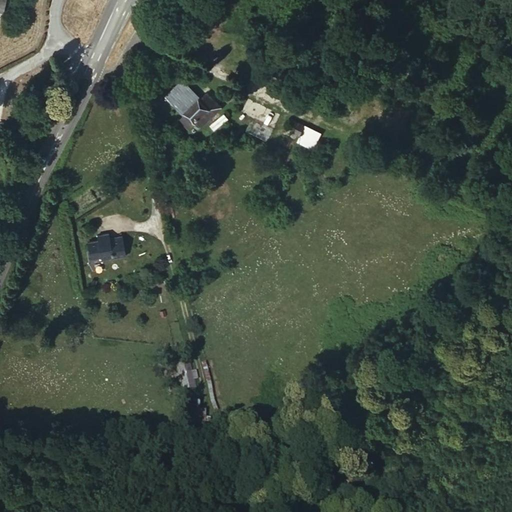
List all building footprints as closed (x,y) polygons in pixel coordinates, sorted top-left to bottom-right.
[(194,85),(169,113),(179,123),(185,116),(191,121),(197,114),(206,104),(210,99),(194,85)] [(217,113),(206,104),(197,114),(207,123),(217,113)] [(225,115),(210,126),(214,132),(229,121),(225,115)] [(297,119),(291,131),(315,143),(321,130),(297,119)] [(50,240),(55,268),(101,259),(96,231),(50,240)] [(196,389),(194,381),(199,380),(197,372),(182,376),(186,392),(196,389)]
